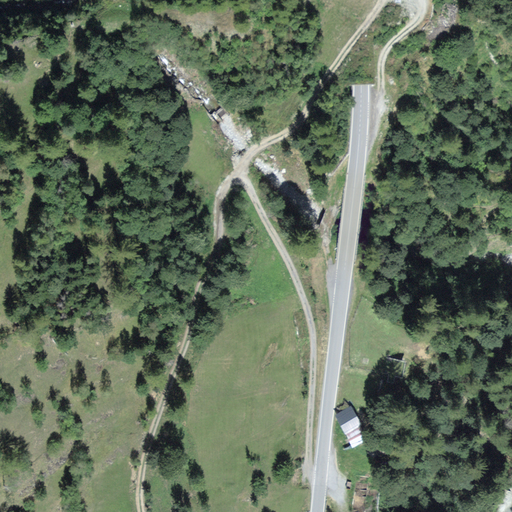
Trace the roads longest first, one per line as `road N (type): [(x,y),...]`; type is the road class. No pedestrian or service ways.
road 1 (track): [(382,0),(295,123),(248,154),(228,182),(146,475),(157,511)]
road 2 (tertiary): [(317,511),(359,126),(353,0)]
road 3 (track): [(320,475),(307,470),(311,329),(237,169)]
road 4 (track): [(356,167),(377,109),(384,51),(418,19),(421,0)]
road 5 (track): [(337,332),(323,237),(332,209)]
